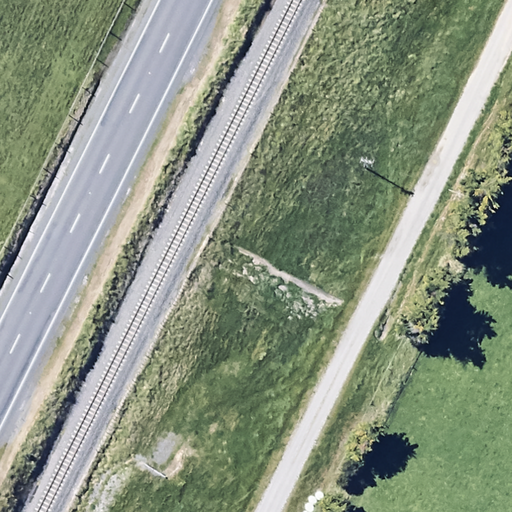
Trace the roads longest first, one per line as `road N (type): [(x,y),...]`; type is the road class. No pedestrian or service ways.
road 1 (unclassified): [(511,15),(268,511)]
road 2 (trunk): [(0,376),(188,0)]
